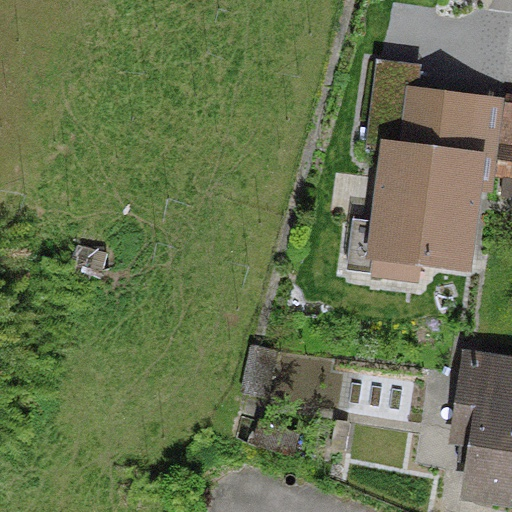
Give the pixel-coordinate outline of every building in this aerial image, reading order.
[(397,192),(457,199),(475,61),(414,54),(397,192)] [(511,100),(505,99),(492,175),(511,178),(511,100)] [(253,350),(252,350),(242,392),(260,396),(270,353),(253,350)] [(469,463),(464,494),(511,501),(511,366),(465,359),(453,440),(457,441),(454,461),(469,463)] [(291,435),(256,424),(249,445),(285,456),(291,435)]
